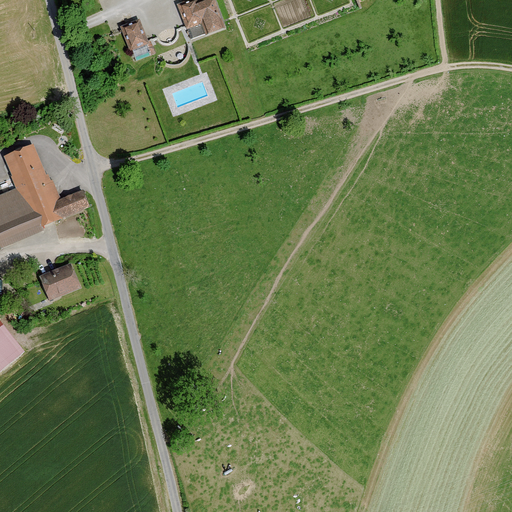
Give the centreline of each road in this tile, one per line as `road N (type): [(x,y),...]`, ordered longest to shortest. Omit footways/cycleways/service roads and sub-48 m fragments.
road 1 (unclassified): [(49,0),(177,511)]
road 2 (track): [(92,169),(426,71),(511,67)]
